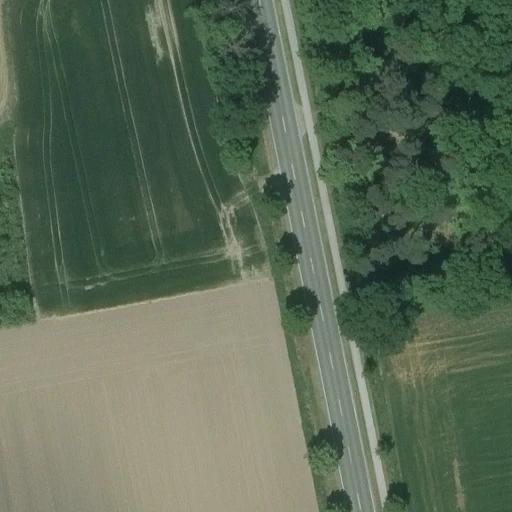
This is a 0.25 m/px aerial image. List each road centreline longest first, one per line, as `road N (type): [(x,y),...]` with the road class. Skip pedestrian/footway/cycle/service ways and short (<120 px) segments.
road 1 (secondary): [(257,0),(359,511)]
road 2 (track): [(283,130),(335,107),(436,0)]
